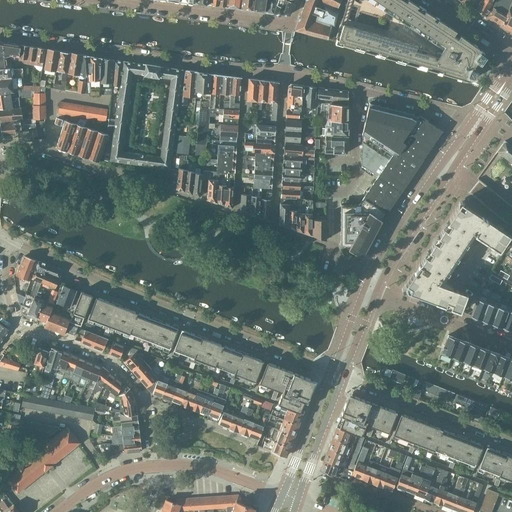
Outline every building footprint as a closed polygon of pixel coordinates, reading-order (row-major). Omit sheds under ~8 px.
[(234,8),(235,0),(226,0),(226,7),(234,8)] [(254,0),(241,0),(241,9),(253,11),(254,0)] [(256,11),(264,12),(266,0),(254,0),(253,11),(256,11)] [(269,0),(267,12),(274,13),(277,0),(269,0)] [(289,15),(294,2),(286,0),(278,0),(274,13),(289,15)] [(332,26),(337,10),(341,0),(306,0),(298,22),(294,31),(328,40),(331,27),(332,26)] [(344,24),(343,25),(343,26),(339,40),(337,40),(336,43),(343,45),(355,48),(364,51),(376,54),(385,57),(396,60),(406,63),(417,66),(427,69),(438,72),(442,73),(470,81),(472,76),(473,70),(475,66),(478,61),(482,56),(484,53),(476,47),(473,45),(456,32),(456,31),(455,31),(455,30),(455,31),(451,29),(447,26),(448,26),(439,20),(435,17),(425,11),(418,6),(408,0),(370,0),(428,38),(431,33),(439,39),(442,40),(447,43),(444,48),(444,49),(444,54),(448,55),(446,60),(438,57),(427,54),(427,51),(417,48),(417,45),(344,24)] [(461,0),(461,1),(474,9),(478,0),(461,0)] [(480,0),(476,10),(486,16),(492,4),(493,0),(480,0)] [(493,7),(488,17),(501,26),(502,26),(506,17),(509,10),(511,2),(511,0),(498,0),(498,3),(496,2),(493,7)] [(511,11),(509,10),(502,26),(511,31),(511,11)] [(19,63),(21,45),(2,42),(4,56),(0,57),(2,67),(19,65),(19,63)] [(26,64),(29,46),(21,45),(19,63),(26,64)] [(29,46),(26,64),(34,65),(37,48),(29,46)] [(45,49),(37,48),(34,65),(43,66),(45,49)] [(44,69),(56,71),(59,51),(48,49),(44,69)] [(56,71),(68,73),(71,53),(59,51),(56,71)] [(71,53),(68,73),(80,75),(83,55),(71,53)] [(88,56),(83,55),(80,75),(83,75),(83,76),(85,76),(85,82),(79,81),(77,93),(91,95),(88,56)] [(90,80),(100,81),(102,58),(88,56),(90,80)] [(102,58),(100,81),(100,95),(112,95),(112,84),(115,60),(102,58)] [(120,85),(124,62),(115,60),(112,84),(112,86),(120,87),(120,85)] [(143,65),(124,62),(120,85),(120,87),(116,120),(109,119),(107,128),(115,129),(110,160),(140,165),(169,169),(170,169),(183,70),(163,67),(160,67),(160,66),(153,65),(146,64),(146,65),(143,64),(143,65)] [(11,66),(2,67),(0,67),(0,79),(21,78),(22,78),(22,68),(11,69),(11,66)] [(195,97),(197,72),(185,71),(184,75),(182,96),(195,98),(195,97)] [(208,126),(209,114),(209,109),(209,108),(210,100),(211,74),(197,72),(196,97),(198,98),(198,101),(195,101),(192,123),(195,123),(195,125),(199,125),(197,137),(197,142),(197,144),(195,154),(195,157),(205,158),(206,145),(206,143),(208,126)] [(212,74),(210,108),(215,108),(216,94),(220,94),(221,75),(212,74)] [(221,75),(220,94),(219,107),(224,108),(225,94),(230,95),(232,77),(221,75)] [(232,77),(230,95),(229,107),(234,108),(235,95),(240,96),(241,78),(232,77)] [(21,87),(21,78),(0,79),(0,94),(14,92),(13,88),(21,87)] [(259,80),(249,79),(246,113),(251,113),(252,100),(257,101),(259,80)] [(267,101),(269,81),(259,80),(257,101),(257,109),(262,110),(262,101),(267,101)] [(269,81),(267,101),(272,102),(272,111),(277,111),(278,82),(269,81)] [(287,110),(297,111),(299,111),(303,111),(303,105),(303,95),(304,95),(304,86),(298,85),(291,84),(288,86),(288,94),(287,110)] [(317,88),(306,86),(305,106),(316,106),(317,88)] [(318,99),(332,101),(333,90),(318,88),(318,99)] [(332,101),(348,103),(348,92),(333,90),(332,101)] [(0,109),(20,108),(19,98),(33,97),(32,91),(22,91),(18,92),(18,93),(0,95),(0,109)] [(64,115),(66,103),(60,102),(58,114),(64,115)] [(348,106),(317,103),(317,119),(323,119),(348,122),(348,106)] [(359,205),(350,205),(341,205),(340,205),(340,212),(340,213),(340,219),(340,220),(341,227),(341,234),(341,235),(341,241),(341,245),(351,249),(357,251),(364,253),(365,253),(368,247),(369,246),(372,240),(375,234),(375,233),(379,227),(382,221),(401,193),(443,131),(420,116),(418,118),(416,116),(414,115),(414,114),(369,103),(366,116),(362,134),(361,165),(378,177),(359,205)] [(0,121),(0,122),(0,124),(17,123),(17,120),(23,120),(21,107),(20,108),(0,109),(0,121)] [(239,119),(239,110),(215,108),(210,108),(210,114),(224,114),(224,118),(239,119)] [(101,109),(100,120),(106,121),(108,109),(101,109)] [(299,111),(297,111),(287,110),(286,116),(286,117),(299,118),(299,111)] [(46,111),(33,112),(33,120),(46,119),(46,111)] [(108,135),(65,120),(63,120),(64,115),(58,114),(56,118),(54,124),(63,126),(62,129),(57,145),(56,148),(99,162),(100,159),(108,135)] [(348,136),(348,122),(323,119),(321,135),(325,135),(347,136),(348,136)] [(285,131),(301,132),(301,121),(286,120),(285,131)] [(0,124),(2,136),(18,134),(17,132),(24,131),(23,126),(21,127),(20,122),(17,123),(0,124)] [(17,132),(18,134),(18,142),(34,140),(33,137),(37,136),(36,130),(35,124),(23,125),(23,126),(24,131),(17,132)] [(237,137),(238,126),(220,125),(220,136),(237,137)] [(275,135),(276,126),(253,125),(252,134),(275,135)] [(301,132),(285,131),(285,135),(285,142),(300,143),(301,132)] [(245,133),(245,138),(255,139),(255,143),(274,144),(275,135),(252,134),(245,133)] [(347,136),(341,136),(325,135),(325,144),(325,145),(336,145),(336,144),(347,144),(347,136)] [(178,142),(176,153),(188,155),(190,137),(178,136),(178,142)] [(274,153),(274,144),(255,143),(244,142),(244,146),(251,147),(251,152),(255,152),(274,153)] [(511,147),(505,142),(497,151),(511,163),(511,147)] [(314,156),(314,153),(314,151),(313,151),(303,150),(303,145),(290,144),(284,144),(284,155),(290,155),(303,156),(314,156)] [(325,145),(325,146),(325,151),(324,153),(347,153),(347,145),(347,144),(336,144),(336,145),(325,145)] [(236,155),(237,146),(211,145),(211,148),(218,148),(218,154),(236,155)] [(273,163),(274,153),(255,152),(254,155),(246,155),(245,160),(255,161),(273,163)] [(236,165),(236,155),(218,154),(218,159),(207,159),(207,163),(236,165)] [(176,168),(178,168),(178,171),(176,188),(184,191),(186,170),(187,170),(188,160),(184,160),(184,156),(180,155),(179,159),(177,159),(176,168)] [(290,155),(284,155),(283,164),(302,165),(306,165),(306,156),(290,155)] [(255,161),(254,170),(273,171),(273,163),(255,161)] [(235,173),(236,165),(208,163),(208,166),(217,167),(217,172),(235,173)] [(282,172),(301,173),(302,165),(283,164),(282,172)] [(176,188),(178,171),(170,169),(169,169),(165,185),(176,188)] [(194,172),(187,170),(184,191),(192,194),(194,172)] [(254,178),(272,180),(273,171),(254,170),(254,175),(249,175),(249,178),(254,178)] [(218,184),(219,172),(217,172),(203,171),(202,179),(208,179),(207,199),(217,202),(218,184)] [(200,197),(202,174),(194,172),(192,194),(200,197)] [(301,182),(306,182),(307,173),(301,173),(282,172),(282,181),(301,182)] [(272,180),(254,178),(249,178),(242,178),(242,182),(253,183),(253,187),(271,189),(272,180)] [(299,191),(312,191),(312,187),(307,186),(307,187),(300,186),(301,182),(282,181),(281,189),(299,191)] [(218,184),(217,202),(216,203),(224,205),(225,187),(226,185),(218,184)] [(233,208),(234,188),(225,187),(224,205),(233,208)] [(281,198),(299,199),(299,191),(281,189),(281,198)] [(269,221),(271,191),(265,191),(264,194),(262,194),(261,196),(259,217),(269,221)] [(250,214),(251,196),(251,195),(241,194),(240,211),(250,214)] [(259,217),(261,196),(251,196),(250,214),(259,217)] [(290,199),(281,198),(279,224),(288,227),(290,199)] [(441,284),(440,283),(442,280),(443,281),(444,280),(474,234),(474,235),(499,251),(510,235),(510,236),(509,235),(509,236),(508,236),(509,234),(502,230),(501,230),(501,231),(500,231),(501,229),(497,226),(496,227),(495,227),(495,226),(495,225),(488,221),(487,220),(481,216),(461,203),(403,290),(435,302),(436,303),(444,305),(445,304),(445,305),(445,306),(459,311),(459,310),(459,311),(460,310),(460,311),(461,311),(467,294),(451,287),(441,284)] [(312,235),(326,240),(326,217),(312,217),(312,235)] [(31,279),(38,261),(25,256),(23,257),(20,265),(18,264),(16,269),(18,269),(15,276),(21,278),(20,280),(22,281),(23,278),(28,280),(27,284),(24,283),(22,289),(27,291),(31,279)] [(31,279),(36,281),(33,288),(38,289),(41,283),(40,283),(47,265),(38,261),(31,279)] [(40,283),(41,283),(55,289),(63,270),(47,265),(40,283)] [(56,303),(73,310),(78,299),(74,297),(76,291),(63,286),(56,303)] [(81,292),(70,322),(81,327),(93,296),(81,292)] [(489,298),(479,294),(471,316),(481,320),(489,298)] [(37,320),(44,301),(40,299),(35,298),(34,297),(26,295),(22,306),(22,308),(22,309),(22,312),(23,313),(24,314),(25,315),(27,316),(36,319),(36,321),(37,320)] [(107,325),(109,326),(117,304),(112,302),(112,303),(109,302),(109,301),(105,300),(105,301),(96,297),(88,318),(107,325)] [(491,323),(500,302),(489,298),(481,320),(491,323)] [(37,320),(43,322),(45,326),(44,328),(63,336),(70,319),(51,311),(54,305),(44,301),(37,320)] [(502,327),(510,306),(500,302),(491,323),(502,327)] [(111,327),(129,334),(137,313),(129,310),(129,309),(126,307),(125,308),(122,307),(123,306),(117,304),(109,326),(111,327)] [(511,329),(511,306),(510,306),(502,327),(511,331),(511,329)] [(145,316),(137,313),(129,334),(147,341),(149,342),(158,320),(152,318),(152,319),(149,318),(149,317),(146,315),(145,316)] [(149,342),(151,342),(170,349),(178,329),(169,325),(170,324),(166,323),(166,324),(163,323),(163,322),(158,320),(149,342)] [(0,336),(3,339),(9,331),(0,324),(0,336)] [(71,325),(67,333),(75,336),(78,328),(71,325)] [(80,342),(92,347),(97,335),(80,328),(78,333),(83,336),(80,342)] [(193,358),(195,359),(203,337),(198,335),(197,336),(194,335),(195,334),(191,332),(191,333),(182,330),(174,351),(193,358)] [(92,347),(103,352),(108,339),(97,335),(92,347)] [(459,339),(448,335),(444,345),(443,346),(444,346),(443,349),(442,350),(441,354),(440,354),(440,355),(452,359),(453,357),(452,356),(459,339)] [(208,339),(203,337),(195,359),(197,360),(215,367),(223,346),(214,342),(215,341),(211,340),(211,341),(208,340),(208,339)] [(469,343),(459,339),(452,356),(453,357),(462,360),(469,343)] [(114,341),(108,354),(120,358),(125,346),(114,341)] [(479,347),(469,343),(462,360),(461,362),(472,366),(479,347)] [(215,367),(233,374),(235,374),(243,352),(238,350),(238,351),(235,350),(235,349),(231,348),(231,349),(223,346),(215,367)] [(489,351),(479,347),(472,366),(482,370),(483,368),(489,351)] [(34,351),(27,348),(25,354),(32,357),(34,351)] [(41,376),(48,351),(38,348),(37,352),(35,358),(34,363),(37,365),(35,374),(41,376)] [(42,398),(48,399),(51,388),(56,373),(62,352),(51,348),(45,369),(51,371),(46,387),(44,386),(40,398),(42,398)] [(56,373),(63,375),(70,353),(62,350),(62,352),(56,373)] [(499,355),(489,351),(483,368),(493,372),(499,355)] [(23,357),(21,357),(21,356),(12,352),(10,358),(4,355),(0,360),(0,366),(26,372),(27,370),(20,366),(23,357)] [(132,371),(144,360),(136,352),(124,362),(132,371)] [(235,374),(237,375),(256,382),(264,361),(255,358),(255,357),(252,356),(251,356),(248,355),(249,354),(243,352),(235,374)] [(63,375),(62,377),(70,380),(79,357),(70,353),(63,375)] [(510,359),(499,355),(493,372),(503,376),(510,359)] [(87,360),(79,357),(70,380),(73,382),(78,384),(87,360)] [(511,359),(510,359),(503,376),(511,378),(511,359)] [(78,384),(86,387),(94,363),(87,360),(78,384)] [(132,371),(139,379),(151,369),(158,363),(155,360),(149,366),(144,360),(132,371)] [(86,387),(93,390),(97,381),(102,366),(94,363),(86,387)] [(282,406),(303,414),(316,381),(267,363),(259,384),(275,389),(279,391),(282,392),(278,404),(283,404),(282,406)] [(382,365),(379,374),(412,387),(415,378),(382,365)] [(92,392),(94,393),(96,394),(98,390),(101,392),(104,387),(109,372),(102,366),(97,381),(93,390),(92,392)] [(139,379),(147,388),(152,394),(159,377),(151,369),(139,379)] [(102,397),(106,399),(108,396),(115,377),(109,372),(104,387),(107,389),(102,397)] [(152,394),(162,398),(167,384),(161,382),(163,377),(160,375),(159,377),(152,394)] [(162,398),(171,401),(181,376),(179,375),(177,376),(173,386),(167,384),(162,398)] [(171,401),(181,405),(186,391),(180,389),(184,379),(182,378),(183,376),(181,376),(171,401)] [(115,377),(108,396),(111,398),(111,396),(116,398),(123,382),(115,377)] [(25,381),(23,394),(31,395),(33,383),(25,381)] [(196,381),(191,393),(186,391),(181,405),(190,408),(200,383),(196,381)] [(456,394),(425,381),(422,390),(453,402),(456,394)] [(129,389),(123,382),(116,396),(118,398),(119,395),(121,401),(121,405),(136,404),(136,402),(129,389)] [(199,412),(205,398),(207,393),(201,391),(204,384),(200,383),(197,390),(190,408),(199,412)] [(214,391),(212,395),(207,393),(205,398),(199,412),(209,416),(216,397),(218,393),(219,390),(215,388),(214,391)] [(486,405),(458,394),(455,402),(483,413),(486,405)] [(28,408),(30,396),(24,395),(22,407),(28,408)] [(352,396),(350,401),(347,400),(341,415),(344,416),(340,428),(357,434),(362,436),(366,424),(370,426),(374,427),(389,433),(397,412),(356,397),(352,395),(352,396)] [(33,409),(36,397),(30,396),(28,408),(33,409)] [(39,410),(42,398),(40,398),(36,397),(33,409),(39,410)] [(216,397),(209,416),(218,419),(223,406),(218,403),(220,398),(216,397)] [(238,432),(249,436),(254,423),(248,420),(251,411),(253,405),(260,407),(262,401),(252,397),(248,409),(238,432)] [(45,411),(48,399),(42,398),(39,410),(45,411)] [(51,412),(53,400),(48,399),(45,411),(51,412)] [(57,413),(59,402),(53,400),(51,412),(57,413)] [(63,415),(65,403),(63,402),(59,402),(57,413),(63,415)] [(69,416),(71,404),(65,403),(63,415),(69,416)] [(286,412),(283,419),(299,425),(303,414),(276,403),(274,407),(286,412)] [(75,417),(77,405),(71,404),(69,416),(75,417)] [(128,415),(137,415),(136,404),(121,405),(122,410),(120,410),(119,413),(124,414),(128,415)] [(81,418),(83,406),(77,405),(75,417),(81,418)] [(218,425),(228,428),(234,415),(228,413),(231,406),(226,405),(218,425)] [(86,419),(89,407),(83,406),(81,418),(86,419)] [(511,414),(490,406),(487,414),(511,424),(511,414)] [(92,420),(95,408),(89,407),(86,419),(92,420)] [(228,428),(238,432),(248,409),(243,407),(239,417),(234,415),(228,428)] [(139,424),(137,415),(128,415),(124,414),(119,413),(112,411),(113,418),(114,423),(121,422),(121,426),(139,424)] [(412,442),(414,443),(422,421),(417,419),(417,420),(414,419),(414,418),(410,416),(410,417),(401,414),(393,435),(412,442)] [(283,419),(281,419),(271,415),(269,421),(275,423),(275,421),(282,423),(279,431),(294,436),(299,425),(283,419)] [(427,423),(422,421),(414,443),(416,444),(434,451),(442,430),(434,427),(434,426),(430,424),(430,425),(427,424),(427,423)] [(264,427),(254,423),(249,436),(259,440),(264,427)] [(102,425),(96,424),(94,433),(98,434),(100,434),(102,425)] [(111,427),(112,436),(115,436),(122,435),(140,433),(139,424),(121,426),(114,427),(111,427)] [(12,425),(10,437),(16,438),(17,432),(18,426),(12,425)] [(44,425),(42,437),(47,438),(60,428),(44,425)] [(353,446),(357,434),(340,428),(337,426),(332,438),(353,446)] [(8,471),(12,476),(7,480),(17,493),(80,443),(67,428),(39,450),(37,448),(25,457),(27,460),(19,466),(17,464),(8,471)] [(278,434),(275,441),(290,447),(294,436),(279,431),(274,429),(273,432),(278,434)] [(442,430),(434,451),(452,458),(454,458),(462,437),(457,435),(454,434),(454,433),(451,432),(450,433),(442,430)] [(115,444),(123,444),(141,442),(140,433),(122,435),(115,436),(112,436),(106,435),(105,440),(113,441),(113,442),(114,441),(115,444)] [(360,449),(364,438),(360,436),(356,447),(360,449)] [(456,459),(464,462),(475,466),(483,445),(474,442),(474,441),(471,440),(470,441),(467,440),(468,439),(462,437),(454,458),(456,459)] [(290,447),(275,441),(265,438),(264,442),(265,442),(263,448),(286,457),(290,447)] [(343,455),(349,457),(353,446),(332,438),(328,449),(343,455)] [(142,451),(141,442),(123,444),(115,444),(102,444),(105,454),(124,449),(124,453),(142,451)] [(355,460),(360,449),(356,447),(351,458),(355,460)] [(352,476),(362,480),(367,466),(362,464),(368,449),(363,447),(357,460),(356,465),(355,466),(353,471),(352,476)] [(498,475),(500,476),(508,454),(503,452),(502,453),(499,452),(500,451),(496,449),(496,450),(487,447),(479,468),(498,475)] [(339,466),(342,459),(347,460),(347,461),(349,457),(343,455),(328,449),(323,460),(339,466)] [(393,458),(396,452),(389,449),(386,455),(393,458)] [(387,474),(382,487),(392,491),(403,463),(406,456),(401,454),(398,462),(397,461),(395,469),(390,467),(387,474)] [(511,455),(508,454),(500,476),(502,477),(511,480),(511,455)] [(413,472),(412,472),(407,470),(412,458),(408,456),(403,469),(396,487),(405,491),(411,478),(413,472)] [(351,458),(350,462),(349,463),(347,469),(353,471),(355,466),(356,465),(354,464),(355,460),(351,458)] [(339,466),(323,460),(320,470),(350,482),(352,476),(353,471),(339,466)] [(362,480),(372,484),(377,470),(379,465),(369,461),(367,466),(362,480)] [(413,472),(411,478),(405,491),(415,495),(420,481),(422,476),(424,470),(425,467),(421,465),(420,467),(418,474),(413,472)] [(387,474),(377,470),(372,484),(382,487),(387,474)] [(424,498),(429,485),(424,483),(428,471),(424,470),(415,495),(424,498)] [(435,487),(429,485),(424,498),(433,502),(443,478),(438,476),(436,482),(437,482),(435,487)] [(457,495),(460,487),(464,478),(459,476),(452,494),(448,492),(443,505),(452,509),(457,496),(457,495)] [(443,478),(439,488),(433,502),(443,505),(448,492),(450,486),(445,484),(447,479),(443,478)] [(452,509),(459,511),(461,511),(467,499),(461,497),(468,479),(464,478),(452,509)] [(472,511),(483,485),(479,483),(472,501),(467,499),(461,511),(472,511)] [(488,489),(479,511),(482,511),(491,511),(499,493),(488,489)] [(224,496),(225,508),(227,508),(234,508),(236,502),(243,505),(243,504),(238,495),(224,496)] [(192,510),(191,498),(177,499),(175,504),(180,506),(178,511),(192,510)] [(165,500),(161,511),(163,511),(177,511),(178,511),(180,506),(175,504),(165,500)] [(236,502),(234,508),(227,508),(227,511),(253,511),(255,509),(245,505),(243,505),(236,502)]
